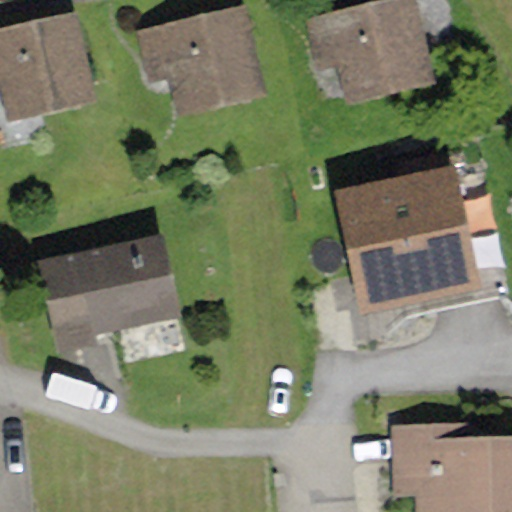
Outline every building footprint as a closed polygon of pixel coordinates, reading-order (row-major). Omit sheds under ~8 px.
[(414,0),(393,0),(304,21),(317,75),(340,70),(348,106),(435,85),(414,0)] [(246,10),(138,31),(148,84),(166,81),(174,119),(264,102),(246,10)] [(77,14),(0,29),(0,86),(1,86),(7,119),(94,102),(77,14)] [(454,167),(334,192),(360,315),(480,290),(454,167)] [(165,234),(39,263),(59,350),(185,321),(165,234)] [(457,425),(388,427),(391,497),(417,496),(417,511),(511,511),(511,438),(457,441),(457,425)]
